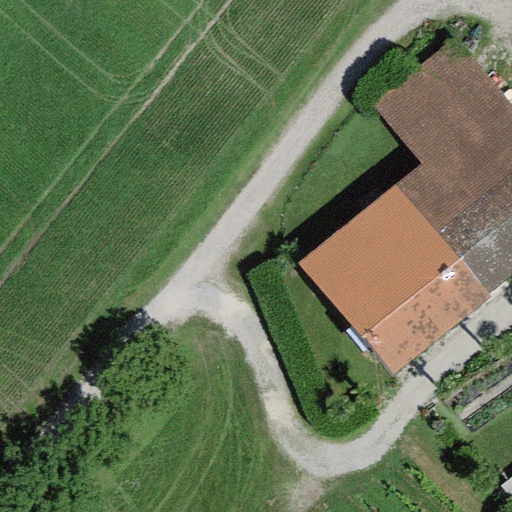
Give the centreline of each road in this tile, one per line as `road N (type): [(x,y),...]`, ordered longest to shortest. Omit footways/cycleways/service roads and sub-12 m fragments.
road 1 (track): [(412,0),(0,509)]
road 2 (track): [(511,315),(426,380),(360,462),(314,465),(287,432),(257,344),(225,303),(187,283)]
